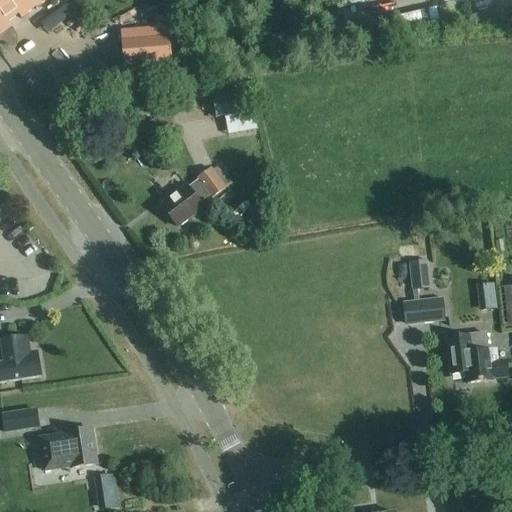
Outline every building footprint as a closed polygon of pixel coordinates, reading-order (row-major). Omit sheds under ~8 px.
[(0,0),(0,34),(12,26),(10,23),(18,17),(20,20),(48,0),(0,0)] [(424,32),(447,26),(442,7),(419,13),(424,32)] [(229,22),(231,34),(243,33),(244,37),(258,35),(257,31),(262,30),(260,18),(229,22)] [(173,73),(169,42),(121,49),(126,81),(173,73)] [(242,93),(210,98),(214,120),(246,115),(242,93)] [(173,136),(167,117),(143,125),(150,144),(173,136)] [(217,167),(212,171),(211,170),(196,181),(197,183),(188,189),(187,188),(160,207),(177,229),(202,210),(199,205),(209,198),(211,201),(231,185),(217,167)] [(430,290),(427,261),(408,264),(411,292),(430,290)] [(443,299),(437,300),(401,304),(404,328),(445,323),(443,299)] [(497,362),(496,351),(488,352),(486,335),(468,337),(468,338),(447,340),(451,377),(466,375),(467,385),(492,382),(492,380),(508,378),(506,361),(497,362)] [(0,341),(0,385),(41,379),(37,353),(30,354),(28,337),(0,341)] [(43,407),(9,412),(12,430),(45,424),(43,407)] [(66,437),(40,441),(45,473),(71,469),(71,470),(97,466),(92,431),(65,435),(66,437)] [(0,495),(5,495),(6,498),(26,495),(23,470),(19,471),(19,467),(0,469),(0,495)] [(100,477),(105,511),(118,509),(113,475),(100,477)]
